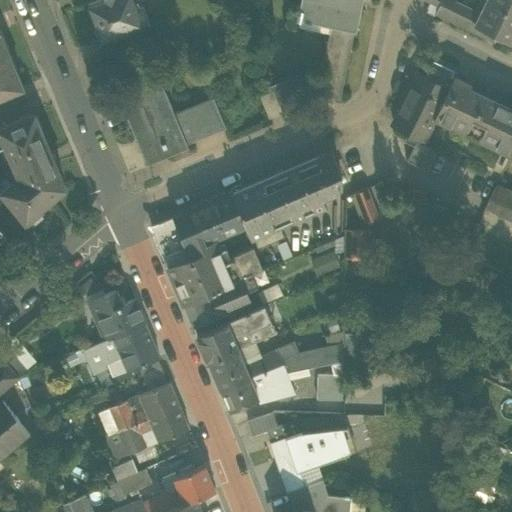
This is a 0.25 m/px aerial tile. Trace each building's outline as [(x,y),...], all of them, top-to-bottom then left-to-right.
[(101,39),(101,40),(141,25),(148,22),(142,5),(135,7),(133,3),(140,0),(97,0),(88,4),(95,23),(93,28),(96,36),(101,39)] [(355,30),(360,6),(351,4),(351,0),(300,0),(297,18),(331,25),(354,30),(355,30)] [(435,11),(488,37),(490,32),(469,22),(476,9),(456,0),(427,0),(438,5),(435,11)] [(490,32),(511,43),(511,41),(511,0),(480,0),(476,9),(469,22),(490,32)] [(316,93),(339,98),(354,30),(331,25),(320,77),(317,91),(316,93)] [(0,56),(8,53),(0,33),(0,56)] [(112,46),(116,60),(140,53),(136,39),(112,46)] [(0,95),(22,86),(8,53),(0,56),(0,95)] [(421,75),(447,88),(453,75),(455,75),(458,67),(431,54),(421,75)] [(273,90),(279,105),(314,91),(317,91),(320,77),(317,75),(311,71),(304,73),(270,87),(271,90),(273,90)] [(393,123),(424,138),(434,119),(433,118),(447,88),(421,75),(417,74),(393,122),(393,123)] [(471,83),(455,75),(453,75),(447,88),(433,118),(434,119),(435,119),(437,114),(451,121),(448,125),(465,133),(467,128),(480,134),(477,139),(510,155),(511,149),(511,105),(511,107),(469,87),(471,83)] [(149,149),(154,160),(187,146),(186,143),(212,133),(200,103),(174,114),(158,76),(117,93),(142,152),(149,149)] [(511,107),(511,105),(511,102),(471,83),(469,87),(511,107)] [(260,95),(269,117),(282,112),(279,105),(273,90),(271,90),(260,95)] [(200,103),(212,133),(225,127),(213,98),(200,103)] [(0,187),(0,189),(27,221),(42,209),(40,206),(65,187),(40,129),(42,128),(35,113),(34,114),(33,111),(0,124),(0,147),(12,176),(0,187)] [(437,114),(435,119),(448,125),(451,121),(437,114)] [(467,128),(465,133),(477,139),(480,134),(467,128)] [(407,160),(418,166),(427,147),(416,141),(407,160)] [(147,163),(154,160),(149,149),(142,152),(147,163)] [(175,220),(186,248),(187,249),(220,235),(339,185),(325,152),(272,174),(232,191),(231,190),(173,215),(175,220)] [(487,203),(511,215),(511,191),(496,184),(487,203)] [(352,193),(365,225),(381,219),(368,186),(352,193)] [(157,240),(164,257),(186,248),(175,220),(168,223),(163,231),(166,237),(157,240)] [(251,235),(257,247),(283,236),(278,224),(251,235)] [(223,242),(220,235),(187,249),(186,248),(164,257),(169,270),(183,303),(214,290),(215,289),(232,282),(223,260),(217,245),(223,242)] [(223,260),(232,282),(240,278),(251,274),(252,274),(261,270),(252,248),(223,260)] [(251,274),(240,278),(246,292),(257,287),(251,274)] [(90,277),(76,287),(80,296),(98,288),(90,277)] [(225,312),(236,307),(233,301),(247,295),(246,292),(240,278),(232,282),(215,289),(225,312)] [(258,292),(263,304),(282,296),(277,284),(258,292)] [(88,300),(105,339),(113,335),(144,322),(134,298),(121,304),(114,289),(88,300)] [(193,326),(225,312),(215,289),(214,290),(183,303),(193,326)] [(250,301),(247,295),(233,301),(236,307),(250,301)] [(235,342),(237,348),(275,332),(263,304),(226,320),(235,342)] [(196,333),(205,355),(235,342),(226,320),(196,333)] [(144,322),(113,335),(122,356),(127,369),(139,364),(157,356),(159,355),(144,322)] [(326,335),(328,345),(342,342),(342,332),(326,335)] [(36,360),(14,334),(11,337),(12,350),(27,368),(36,360)] [(106,363),(122,356),(113,335),(105,339),(84,348),(89,358),(93,368),(106,363)] [(277,348),(278,352),(280,356),(284,354),(298,351),(294,341),(277,348)] [(237,348),(235,342),(205,355),(208,361),(237,348)] [(283,363),(286,372),(301,369),(301,368),(341,360),(342,342),(328,345),(298,351),(284,354),(280,356),(283,363)] [(89,358),(84,348),(65,356),(70,367),(89,358)] [(208,361),(210,365),(239,352),(237,348),(208,361)] [(12,350),(2,358),(17,376),(27,368),(12,350)] [(244,363),(239,352),(210,365),(220,389),(250,377),(249,376),(244,363)] [(283,363),(280,356),(278,352),(261,359),(266,370),(283,363)] [(127,369),(122,356),(106,363),(112,376),(127,369)] [(139,364),(142,372),(160,365),(157,356),(139,364)] [(244,363),(249,376),(262,370),(262,371),(266,370),(261,359),(260,356),(244,363)] [(18,376),(17,376),(2,358),(0,359),(0,380),(6,388),(18,377),(18,376)] [(283,363),(266,370),(262,371),(262,370),(249,376),(250,377),(258,397),(257,397),(259,402),(294,392),(286,372),(283,363)] [(168,381),(160,365),(142,372),(150,389),(168,381)] [(318,374),(317,385),(341,386),(341,375),(318,374)] [(258,397),(250,377),(220,389),(229,410),(257,397),(258,397)] [(0,457),(22,439),(12,427),(19,421),(2,401),(0,402),(0,392),(6,388),(0,380),(0,457)] [(150,389),(139,394),(149,417),(179,404),(169,381),(168,381),(150,389)] [(341,398),(341,386),(317,385),(317,398),(341,398)] [(111,395),(107,386),(87,395),(91,404),(111,395)] [(136,422),(149,417),(139,394),(109,407),(116,422),(119,430),(136,422)] [(341,400),(340,413),(362,412),(362,410),(363,401),(361,401),(341,400)] [(362,410),(386,410),(386,401),(363,401),(362,410)] [(179,404),(149,417),(159,440),(188,427),(179,404)] [(104,409),(111,424),(116,422),(109,407),(104,409)] [(111,424),(104,409),(98,412),(108,435),(119,430),(116,422),(111,424)] [(248,420),(253,434),(264,430),(277,425),(272,411),(248,420)] [(36,418),(48,447),(54,445),(42,415),(36,418)] [(153,442),(159,440),(149,417),(136,422),(146,445),(153,442)] [(29,433),(19,421),(12,427),(22,439),(29,433)] [(119,430),(129,452),(133,451),(146,445),(136,422),(119,430)] [(281,437),(277,425),(264,430),(268,442),(281,437)] [(268,442),(286,490),(288,489),(304,484),(299,470),(354,450),(346,426),(300,431),(281,437),(268,442)] [(129,452),(119,430),(108,435),(105,436),(115,458),(129,452)] [(499,462),(504,445),(488,441),(483,457),(499,462)] [(146,445),(133,451),(138,462),(158,453),(153,442),(146,445)] [(111,467),(117,480),(137,471),(132,458),(111,467)] [(174,475),(184,500),(196,495),(214,488),(203,463),(176,474),(174,475)] [(145,467),(137,471),(143,485),(151,482),(145,467)] [(143,485),(137,471),(117,480),(123,493),(136,488),(143,485)] [(168,491),(142,502),(146,511),(156,511),(184,500),(174,475),(176,474),(175,472),(162,477),(168,491)] [(478,497),(486,486),(470,474),(462,485),(478,497)] [(345,511),(347,511),(349,497),(328,494),(322,478),(308,483),(312,494),(292,501),(295,511),(293,511),(345,511)] [(123,493),(117,480),(107,484),(113,498),(123,493)] [(288,489),(292,501),(312,494),(308,483),(304,484),(288,489)] [(66,511),(146,511),(142,502),(138,504),(132,501),(106,511),(93,511),(85,494),(63,503),(66,511)] [(184,500),(156,511),(202,511),(196,495),(184,500)]
